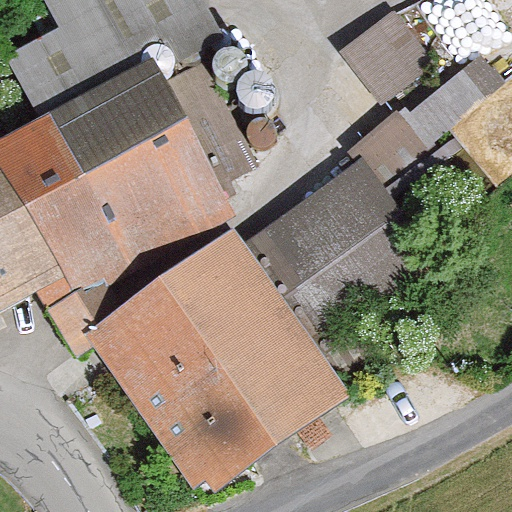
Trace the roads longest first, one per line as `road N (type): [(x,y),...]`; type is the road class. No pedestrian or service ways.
road 1 (residential): [(287,511),(511,403)]
road 2 (residential): [(0,418),(53,459),(84,511)]
